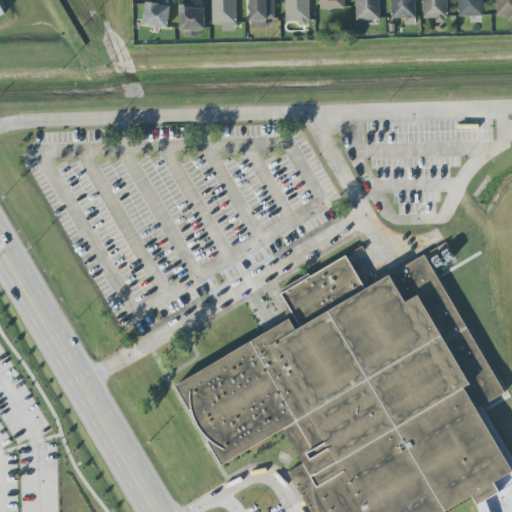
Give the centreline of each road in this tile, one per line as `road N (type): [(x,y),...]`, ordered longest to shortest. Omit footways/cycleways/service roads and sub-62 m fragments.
road 1 (residential): [(511,107),(0,126)]
road 2 (primary): [(157,511),(0,240)]
